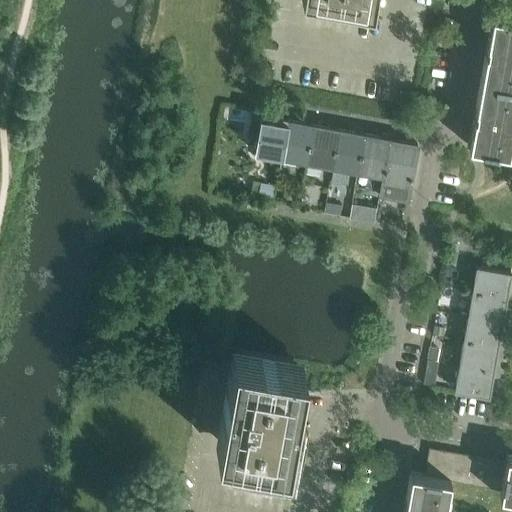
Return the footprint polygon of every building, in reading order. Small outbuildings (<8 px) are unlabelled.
[(480,79),(511,85),(511,17),(504,16),(491,13),(480,79)] [(508,152),(511,128),(511,85),(480,79),(468,145),(508,152)] [(251,116),(248,136),(256,137),(254,152),(280,157),(287,119),(260,114),(260,118),(251,116)] [(287,119),(280,157),(306,161),(313,124),(287,119)] [(313,124),(306,161),(332,166),(339,128),(313,124)] [(339,128),(332,166),(357,171),(364,133),(339,128)] [(364,133),(357,171),(383,175),(390,138),(364,133)] [(383,175),(380,192),(407,197),(417,143),(390,138),(383,175)] [(476,266),(471,290),(505,296),(509,272),(476,266)] [(467,315),(500,321),(505,296),(471,290),(467,315)] [(496,346),(500,321),(467,315),(463,340),(496,346)] [(459,364),(492,370),(496,346),(463,340),(459,364)] [(241,351),(239,363),(224,446),(277,455),(291,377),(294,360),(241,351)] [(488,395),(492,370),(459,364),(454,389),(488,395)] [(430,448),(426,474),(438,476),(443,451),(430,448)] [(450,478),(455,453),(443,451),(438,476),(450,478)] [(463,480),(468,455),(455,453),(450,478),(463,480)] [(505,462),(500,487),(499,494),(511,496),(511,455),(506,454),(505,462)] [(475,482),(480,457),(468,455),(463,480),(475,482)] [(488,485),(492,459),(480,457),(475,482),(488,485)] [(500,487),(505,462),(492,459),(488,485),(500,487)] [(402,511),(443,511),(450,478),(438,476),(426,474),(410,471),(402,511)]
